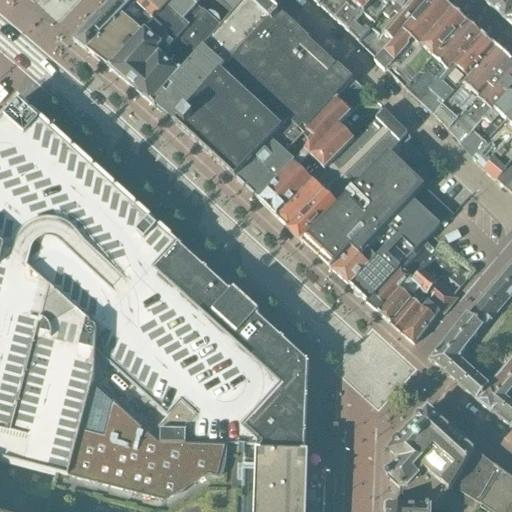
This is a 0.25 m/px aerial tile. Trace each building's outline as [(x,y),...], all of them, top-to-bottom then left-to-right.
[(111,0),(71,42),(88,54),(141,0),(111,0)] [(141,0),(88,54),(88,55),(110,71),(152,27),(176,0),(141,0)] [(205,16),(198,10),(187,0),(176,0),(152,27),(110,71),(113,73),(119,78),(153,107),(221,31),(220,30),(220,24),(218,19),(215,16),(210,15),(205,16)] [(263,0),(248,0),(233,17),(221,31),(153,107),(165,117),(221,54),(232,64),(278,13),(263,0)] [(187,0),(198,10),(206,0),(214,0),(233,17),(248,0),(187,0)] [(311,0),(321,8),(332,19),(347,0),(311,0)] [(347,0),(332,19),(335,22),(348,35),(377,0),(347,0)] [(377,0),(348,35),(359,44),(374,26),(378,22),(371,16),(384,0),(377,0)] [(359,44),(362,48),(376,62),(404,30),(431,0),(415,0),(385,34),(374,26),(359,44)] [(396,0),(384,0),(371,16),(378,22),(396,1),(396,0)] [(415,0),(396,0),(396,1),(378,22),(374,26),(385,34),(415,0)] [(453,11),(441,0),(431,0),(404,30),(422,46),(430,37),(453,11)] [(511,4),(507,0),(481,0),(485,3),(506,23),(511,16),(511,4)] [(393,78),(402,87),(406,91),(434,60),(467,23),(453,11),(430,37),(422,46),(393,78)] [(176,126),(236,182),(282,130),(280,128),(283,124),(284,126),(288,121),(299,131),(304,126),(307,129),(319,116),(353,82),(319,51),(278,13),(232,64),(176,126)] [(406,91),(420,104),(483,38),(467,23),(434,60),(406,91)] [(404,30),(376,62),(374,63),(385,74),(387,72),(393,78),(422,46),(404,30)] [(420,104),(429,113),(435,118),(497,50),(483,38),(420,104)] [(435,118),(448,132),(511,64),(497,50),(435,118)] [(165,117),(175,125),(176,126),(232,64),(221,54),(165,117)] [(511,64),(448,132),(459,143),(462,147),(488,118),(511,92),(511,64)] [(369,97),(353,82),(319,116),(307,129),(306,130),(315,138),(258,203),(277,222),(324,175),(351,149),(356,144),(340,129),(369,97)] [(511,119),(511,92),(488,118),(462,147),(461,148),(474,161),(478,156),(487,147),(500,133),(507,124),(511,119)] [(180,248),(179,248),(171,242),(172,241),(130,203),(128,201),(127,200),(126,201),(125,200),(107,184),(106,183),(107,182),(106,181),(105,182),(104,181),(86,165),(85,163),(84,161),(83,162),(82,161),(64,145),(63,144),(64,143),(63,142),(62,143),(61,142),(43,126),(42,125),(43,124),(42,123),(41,123),(21,105),(22,105),(20,104),(19,103),(18,104),(17,105),(1,123),(0,124),(0,465),(57,481),(70,484),(81,443),(89,411),(81,409),(85,338),(56,312),(62,305),(97,337),(179,249),(180,248)] [(390,155),(407,136),(408,136),(387,115),(385,112),(356,144),(351,149),(362,160),(347,174),(345,176),(289,232),(301,243),(300,244),(301,245),(350,197),(372,175),(390,155)] [(500,133),(487,147),(493,152),(498,147),(503,151),(507,147),(511,142),(511,119),(507,124),(500,133)] [(282,130),(236,182),(236,183),(246,192),(246,191),(280,152),(283,148),(292,139),(293,139),(299,131),(288,121),(284,126),(283,124),(280,128),(282,130)] [(246,191),(255,200),(258,203),(315,138),(306,130),(307,129),(304,126),(299,131),(293,139),(292,139),(283,148),(280,152),(246,191)] [(474,161),(484,171),(489,167),(503,151),(498,147),(493,152),(487,147),(478,156),(474,161)] [(511,165),(511,151),(507,147),(503,151),(489,167),(484,171),(485,173),(496,182),(511,165)] [(351,149),(324,175),(277,222),(288,233),(289,232),(345,176),(347,174),(362,160),(351,149)] [(301,245),(303,246),(332,273),(352,253),(361,261),(385,235),(414,203),(426,191),(390,155),(372,175),(350,197),(301,245)] [(511,165),(496,182),(506,192),(511,185),(511,165)] [(349,289),(350,290),(367,306),(424,243),(439,226),(414,203),(385,235),(393,242),(349,289)] [(347,288),(349,289),(393,242),(385,235),(361,261),(352,253),(332,273),(332,274),(332,273),(348,287),(347,288)] [(436,254),(424,243),(367,306),(378,316),(412,279),(421,269),(436,254)] [(310,368),(308,368),(308,367),(257,321),(231,297),(205,273),(179,249),(97,337),(95,386),(93,392),(94,392),(98,392),(99,393),(116,409),(140,431),(139,432),(147,440),(148,439),(161,450),(162,451),(163,451),(302,456),(307,457),(310,368)] [(378,316),(389,325),(390,326),(412,302),(411,301),(420,292),(428,300),(438,287),(437,285),(442,280),(446,278),(448,280),(456,271),(454,270),(436,254),(421,269),(412,279),(378,316)] [(460,291),(469,279),(456,267),(454,270),(456,271),(448,280),(460,291)] [(511,287),(511,267),(502,279),(511,287)] [(501,310),(511,296),(511,287),(502,279),(486,298),(501,310)] [(438,287),(428,300),(429,301),(428,303),(439,313),(444,318),(458,301),(439,285),(438,287)] [(402,336),(428,303),(429,301),(428,300),(420,292),(411,301),(412,302),(390,326),(402,336)] [(501,310),(486,298),(478,307),(470,317),(484,329),(485,329),(501,310)] [(402,336),(414,346),(430,326),(439,313),(428,303),(402,336)] [(472,343),(484,329),(470,317),(467,315),(456,329),(472,343)] [(459,357),(472,343),(456,329),(440,349),(452,358),(459,357)] [(460,361),(459,357),(452,358),(440,349),(430,362),(441,372),(442,372),(445,374),(456,362),(460,361)] [(511,381),(511,358),(501,372),(511,381)] [(474,373),(460,361),(456,362),(445,374),(460,388),(474,373)] [(504,398),(511,388),(511,381),(501,372),(489,386),(504,398)] [(489,386),(474,373),(460,388),(476,402),(489,386)] [(508,402),(504,398),(489,386),(476,402),(476,403),(490,414),(491,414),(495,417),(508,402)] [(511,404),(508,402),(495,417),(510,430),(511,431),(511,404)] [(302,456),(163,451),(162,451),(161,450),(148,439),(147,440),(139,432),(140,431),(116,409),(106,449),(81,443),(70,484),(149,504),(147,511),(73,511),(51,506),(51,507),(50,511),(49,511),(324,511),(325,480),(326,473),(321,469),(310,457),(302,456)] [(428,411),(403,439),(390,453),(400,462),(390,473),(390,481),(400,491),(399,510),(391,509),(391,508),(389,508),(389,509),(388,509),(388,511),(411,511),(431,511),(432,510),(432,508),(437,511),(477,511),(480,507),(487,511),(497,511),(511,488),(511,481),(501,475),(494,469),(493,469),(475,453),(475,454),(443,424),(442,425),(428,411)] [(511,511),(511,488),(497,511),(511,511)] [(0,511),(49,511),(50,511),(51,507),(51,506),(20,498),(0,492),(0,511)]
